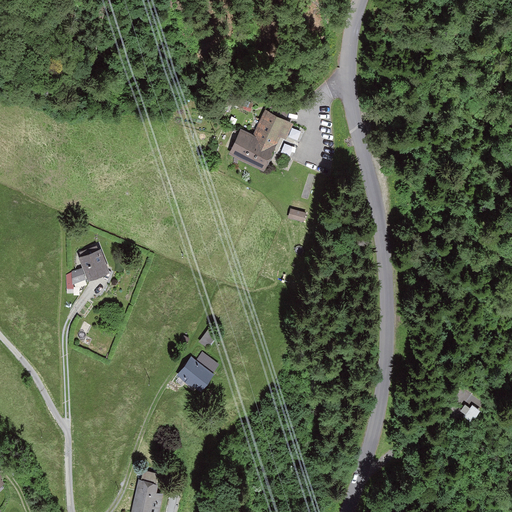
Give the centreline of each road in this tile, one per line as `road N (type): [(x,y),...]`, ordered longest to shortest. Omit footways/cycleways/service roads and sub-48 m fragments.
road 1 (tertiary): [(345,511),(372,438),(389,310),(381,218),(348,84),(348,31),(360,0)]
road 2 (track): [(0,336),(37,379),(68,435),(72,511)]
road 3 (track): [(108,511),(183,356)]
